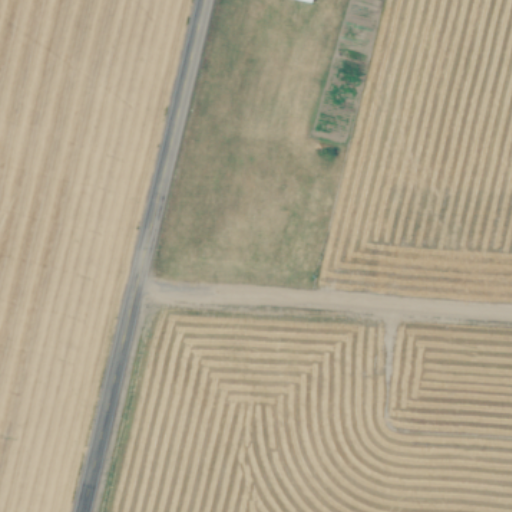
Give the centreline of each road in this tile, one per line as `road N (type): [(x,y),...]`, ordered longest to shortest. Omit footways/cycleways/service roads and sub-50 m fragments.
road 1 (tertiary): [(202,0),(78,511)]
road 2 (track): [(511,311),(135,284)]
